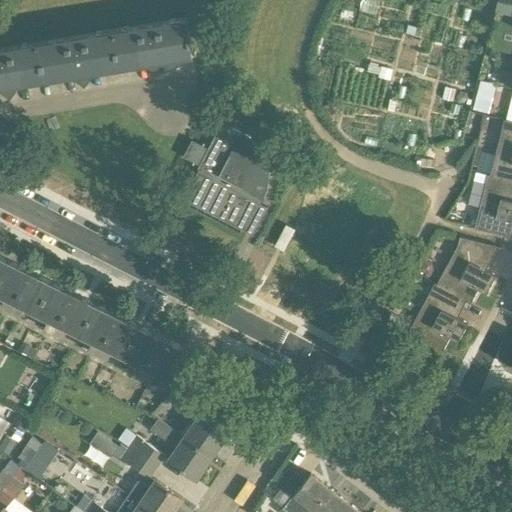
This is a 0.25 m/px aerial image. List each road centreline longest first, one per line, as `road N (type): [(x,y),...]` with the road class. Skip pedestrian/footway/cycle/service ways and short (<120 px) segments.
road 1 (tertiary): [(339,367),(0,197)]
road 2 (residential): [(0,106),(129,89),(168,108)]
road 3 (residential): [(417,511),(290,412)]
road 4 (residential): [(218,511),(290,412)]
